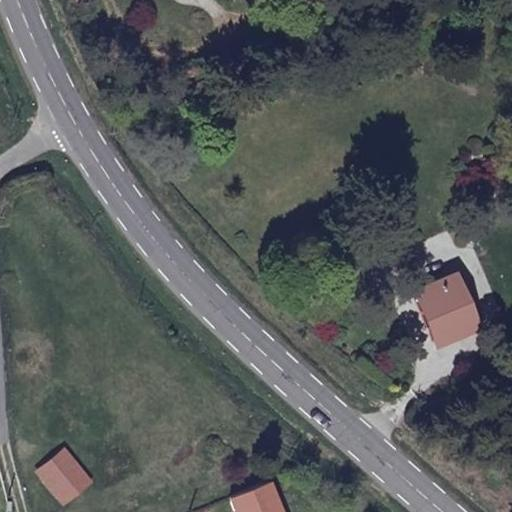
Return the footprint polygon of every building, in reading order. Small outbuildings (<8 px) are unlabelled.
[(469,329),(449,280),(421,291),(435,323),(430,326),(435,340),(469,329)] [(511,377),(511,361),(495,368),(500,380),(511,377)] [(52,459),(39,469),(35,474),(60,501),(82,483),(58,455),(52,459)] [(275,511),(262,480),(221,496),(227,511),(275,511)] [(337,511),(378,511),(381,509),(357,488),(342,506),(337,511)]
